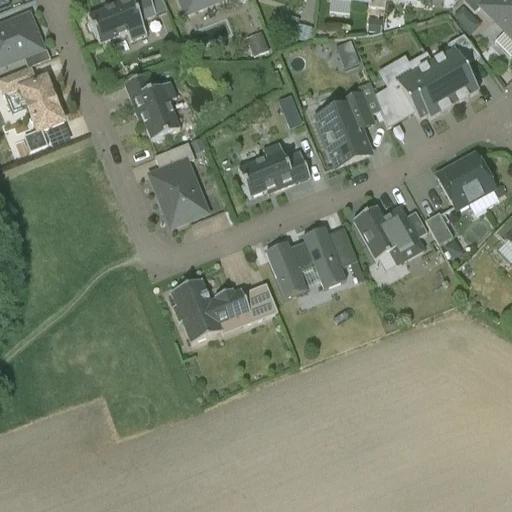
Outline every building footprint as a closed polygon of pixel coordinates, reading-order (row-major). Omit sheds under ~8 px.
[(155,20),(147,0),(132,0),(130,1),(141,26),(155,20)] [(177,0),(185,19),(233,0),(177,0)] [(369,0),(369,6),(368,6),(367,12),(384,14),(385,0),(369,0)] [(469,0),(462,7),(474,19),(481,12),(480,11),(490,0),(469,0)] [(511,0),(490,0),(480,11),(481,12),(511,43),(511,0)] [(130,1),(109,9),(111,12),(87,22),(88,26),(86,29),(89,35),(93,36),(99,51),(126,39),(130,47),(146,40),(141,26),(130,1)] [(0,31),(0,72),(42,55),(28,20),(0,31)] [(453,56),(463,73),(479,62),(463,41),(447,50),(451,57),(453,56)] [(454,110),(477,97),(463,73),(453,56),(451,57),(430,69),(454,110)] [(430,124),(454,110),(430,69),(424,59),(409,68),(414,78),(397,88),(415,118),(419,126),(428,121),(430,124)] [(30,74),(0,86),(0,94),(3,101),(19,94),(36,87),(30,74)] [(169,89),(155,94),(149,79),(123,90),(140,132),(144,131),(151,148),(155,146),(157,149),(164,146),(164,142),(179,136),(168,108),(176,105),(169,89)] [(36,87),(19,94),(37,139),(63,128),(45,83),(36,87)] [(387,134),(415,118),(397,88),(374,101),(381,116),(387,134)] [(360,100),(369,121),(381,116),(374,101),(369,89),(358,93),(360,100)] [(291,134),(305,128),(294,100),(280,105),(291,134)] [(342,108),(344,112),(349,110),(359,135),(372,130),(369,121),(360,100),(342,108)] [(344,112),(316,124),(336,174),(369,161),(359,135),(349,110),(344,112)] [(187,150),(154,164),(160,178),(185,168),(185,169),(194,166),(187,150)] [(265,165),(237,176),(243,190),(240,194),(243,201),(247,202),(249,205),(272,195),(274,199),(309,184),(299,159),(284,165),(278,151),(262,157),(265,165)] [(474,162),(449,176),(450,178),(437,185),(455,216),(493,195),(474,162)] [(160,178),(150,182),(162,213),(166,211),(174,233),(206,220),(185,169),(185,168),(160,178)] [(376,214),(353,227),(375,267),(396,255),(404,268),(423,257),(416,246),(404,225),(399,215),(387,222),(387,223),(383,226),(376,214)] [(426,240),(415,219),(404,225),(416,246),(426,240)] [(452,244),(438,220),(424,228),(438,252),(452,244)] [(511,221),(493,240),(503,251),(507,247),(511,251),(511,243),(511,242),(511,240),(511,221)] [(286,253),(268,260),(287,306),(306,298),(298,280),(315,272),(326,297),(346,288),(325,239),(304,247),(307,254),(290,261),(286,253)] [(201,286),(170,299),(175,312),(172,313),(179,329),(181,328),(191,351),(221,338),(222,342),(254,329),(242,301),(240,297),(233,300),(231,296),(215,302),(216,305),(209,307),(201,286)] [(265,291),(242,301),(254,329),(277,320),(265,291)]
